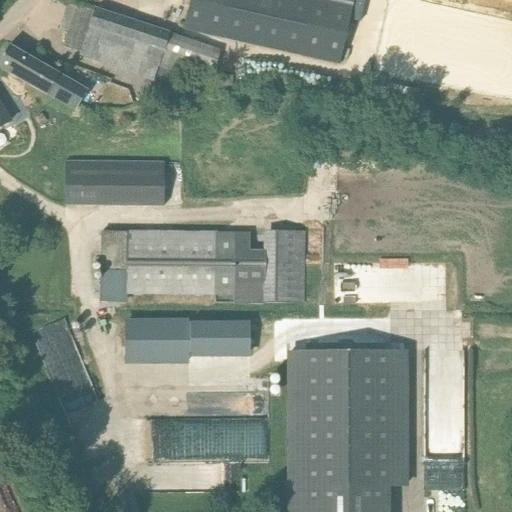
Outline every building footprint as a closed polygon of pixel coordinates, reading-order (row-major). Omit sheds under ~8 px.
[(325,0),(189,0),(182,32),(338,66),(351,6),(325,0)] [(79,58),(144,81),(151,84),(161,55),(86,30),(87,29),(93,11),(67,3),(59,30),(69,33),(65,45),(81,50),(79,58)] [(151,84),(144,81),(139,94),(144,95),(159,99),(175,103),(184,76),(207,83),(213,69),(216,61),(220,51),(93,11),(87,29),(86,30),(161,55),(151,84)] [(0,69),(74,112),(78,105),(86,92),(8,47),(0,60),(0,69)] [(0,150),(19,139),(9,123),(0,108),(0,150)] [(65,163),(64,206),(97,207),(98,163),(65,163)] [(164,164),(98,163),(97,207),(163,207),(164,164)] [(302,305),(302,232),(262,232),(262,252),(249,253),(249,234),(234,234),(101,233),(100,301),(125,302),(125,295),(233,296),(233,304),(302,305)] [(347,264),(347,291),(396,291),(396,264),(347,264)] [(116,435),(64,321),(35,333),(87,448),(116,435)] [(248,353),(248,323),(142,324),(142,361),(188,361),(188,353),(248,353)] [(142,324),(125,324),(125,362),(142,361),(142,324)] [(404,488),(403,352),(289,352),(289,511),(387,511),(388,488),(404,488)] [(430,425),(428,487),(466,488),(468,394),(458,394),(457,425),(430,425)]
